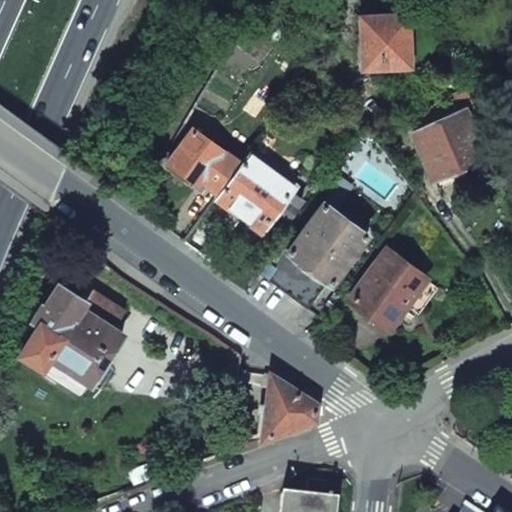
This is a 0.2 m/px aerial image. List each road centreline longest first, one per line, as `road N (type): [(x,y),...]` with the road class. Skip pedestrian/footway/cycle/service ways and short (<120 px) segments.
road 1 (residential): [(383,416),(0,142)]
road 2 (residential): [(383,416),(140,511)]
road 3 (trunk): [(0,235),(107,0)]
road 4 (residential): [(511,500),(383,416)]
road 5 (residential): [(383,416),(511,351)]
